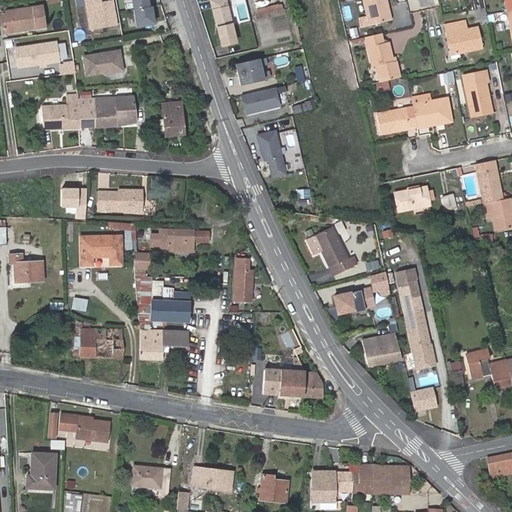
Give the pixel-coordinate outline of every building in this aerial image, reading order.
[(85,0),(91,30),(119,26),(116,8),(105,10),(103,2),(103,0),(85,0)] [(112,0),(103,2),(105,10),(116,8),(114,0),(112,0)] [(132,0),(134,9),(149,7),(147,0),(132,0)] [(362,0),(367,16),(358,18),(360,27),(391,19),(386,0),(362,0)] [(392,19),(393,28),(412,25),(407,2),(394,5),(397,18),(392,19)] [(281,3),(256,9),(258,15),(282,10),(281,3)] [(3,12),(5,34),(46,27),(42,6),(3,12)] [(154,23),(151,6),(149,7),(134,9),(137,26),(154,23)] [(497,15),(499,29),(508,28),(506,13),(497,15)] [(464,20),(445,25),(451,54),(483,47),(478,26),(466,28),(464,20)] [(351,38),(359,37),(357,27),(350,29),(351,38)] [(381,32),(366,36),(373,66),(377,65),(381,82),(400,77),(396,56),(392,57),(389,41),(384,43),(381,32)] [(59,61),(56,43),(16,49),(19,67),(59,61)] [(295,44),(274,48),(275,55),(280,54),(281,60),(297,57),(295,44)] [(124,70),(120,50),(84,57),(87,76),(104,73),(104,74),(124,70)] [(265,80),(260,59),(236,64),(241,85),(265,80)] [(59,62),(60,75),(75,74),(74,61),(59,62)] [(306,78),(304,70),(296,72),(298,79),(306,78)] [(441,84),(460,81),(458,70),(439,73),(441,84)] [(486,70),(463,75),(472,117),(492,113),(486,83),(489,82),(486,70)] [(279,106),(274,88),(268,89),(273,108),(279,106)] [(273,108),(268,89),(244,95),(248,114),(273,108)] [(431,91),(411,95),(413,105),(432,101),(431,91)] [(44,130),(79,128),(78,98),(78,95),(67,95),(67,104),(43,106),(44,130)] [(78,98),(79,128),(96,128),(96,100),(95,95),(91,96),(91,98),(78,98)] [(417,127),(417,128),(454,121),(449,97),(432,101),(413,105),(413,107),(417,127)] [(134,99),(117,100),(118,127),(137,125),(134,99)] [(306,111),(316,109),(315,99),(304,101),(306,111)] [(96,100),(96,128),(118,127),(117,100),(96,100)] [(304,110),(302,102),(290,105),(292,113),(304,110)] [(381,134),(417,127),(413,107),(377,114),(381,134)] [(182,108),(163,110),(166,136),(185,135),(182,108)] [(286,174),(275,130),(257,135),(261,152),(263,156),(266,156),(267,160),(268,160),(272,177),(286,174)] [(503,199),(494,161),(475,165),(484,203),(490,202),(503,199)] [(394,193),(398,212),(431,205),(430,200),(428,193),(428,191),(427,186),(394,193)] [(87,189),(61,189),(61,206),(76,206),(76,218),(85,218),(87,189)] [(142,211),(142,190),(119,190),(118,192),(98,191),(98,210),(142,211)] [(446,210),(457,207),(453,194),(442,197),(446,210)] [(511,227),(511,207),(510,198),(503,199),(490,202),(493,218),(496,231),(511,227)] [(490,202),(484,203),(487,219),(493,218),(490,202)] [(0,243),(15,243),(15,227),(6,227),(6,220),(0,220),(0,243)] [(131,222),(117,222),(116,229),(132,230),(131,222)] [(354,256),(348,259),(333,227),(307,240),(314,254),(322,250),(335,275),(358,264),(354,256)] [(210,242),(210,231),(160,229),(160,234),(160,246),(160,249),(194,251),(194,241),(210,242)] [(160,246),(160,234),(151,234),(151,246),(160,246)] [(93,262),(93,254),(111,253),(111,262),(121,262),(120,235),(82,235),(81,262),(93,262)] [(14,263),(15,281),(43,280),(42,261),(22,262),(22,254),(10,254),(10,263),(14,263)] [(151,255),(134,254),(135,268),(150,268),(151,255)] [(234,299),(251,300),(253,270),(248,269),(249,259),(237,258),(234,299)] [(389,287),(386,272),(370,276),(373,290),(389,287)] [(398,281),(416,368),(430,365),(434,359),(430,344),(428,343),(426,335),(427,335),(422,309),(421,309),(419,302),(418,302),(413,278),(398,281)] [(373,303),(369,286),(334,295),(338,312),(373,303)] [(189,321),(190,294),(151,292),(150,319),(189,321)] [(265,316),(257,316),(257,326),(265,326),(265,316)] [(122,329),(106,328),(81,327),(80,346),(80,357),(95,357),(122,358),(122,329)] [(187,347),(188,330),(142,329),(140,359),(162,360),(162,345),(187,347)] [(281,334),(288,349),(299,344),(292,329),(281,334)] [(368,366),(401,360),(395,333),(363,340),(368,366)] [(494,387),(511,384),(506,359),(489,363),(487,358),(490,357),(488,348),(466,353),(467,359),(450,363),(450,361),(447,362),(453,389),(465,387),(463,375),(470,373),(472,379),(483,377),(483,375),(491,373),(494,387)] [(292,370),(296,370),(297,362),(283,361),(283,370),(292,370)] [(304,396),(305,371),(296,370),(292,370),(283,370),(265,369),(263,393),(304,396)] [(322,382),(316,371),(305,371),(304,396),(323,397),(322,382)] [(413,400),(416,412),(420,411),(420,410),(437,406),(433,387),(416,391),(417,399),(413,400)] [(50,412),(49,437),(56,438),(58,413),(50,412)] [(79,418),(79,415),(62,414),(61,429),(77,430),(79,418)] [(77,430),(76,437),(109,441),(111,421),(94,419),(79,418),(77,430)] [(51,448),(65,449),(65,441),(51,440),(51,448)] [(54,489),(55,453),(32,452),(31,475),(27,474),(27,487),(54,489)] [(511,452),(487,458),(488,464),(511,459),(511,452)] [(511,459),(488,464),(491,477),(511,472),(511,459)] [(372,492),(371,465),(358,464),(358,471),(359,491),(372,492)] [(132,484),(160,487),(173,488),(175,470),(134,465),(132,484)] [(384,476),(384,465),(371,465),(372,492),(384,492),(384,476)] [(408,466),(384,465),(384,476),(408,478),(408,466)] [(231,490),(233,472),(194,467),(192,485),(231,490)] [(336,502),(336,491),(336,471),(313,471),(313,502),(320,502),(336,502)] [(336,491),(346,491),(359,491),(358,471),(336,471),(336,491)] [(263,475),(260,499),(286,502),(288,481),(273,479),(273,475),(263,475)] [(384,492),(407,493),(408,493),(408,478),(384,476),(384,492)] [(176,508),(188,509),(190,491),(178,490),(176,508)] [(65,511),(78,511),(80,495),(68,493),(65,511)] [(338,502),(336,502),(320,502),(320,510),(338,511),(338,502)]
